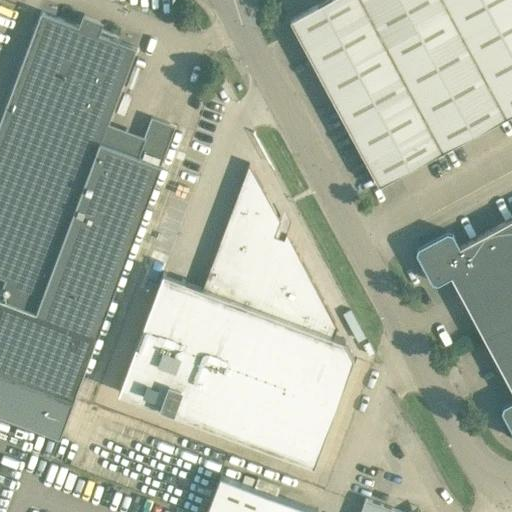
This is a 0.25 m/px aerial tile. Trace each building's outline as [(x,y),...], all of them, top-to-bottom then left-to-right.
[(379,184),(511,112),(511,0),(325,0),(310,8),(290,19),(379,184)] [(136,46),(41,11),(0,118),(0,274),(4,277),(0,288),(0,411),(59,434),(166,148),(142,139),(136,153),(101,140),(136,46)] [(280,219),(249,162),(209,268),(229,276),(223,293),(163,271),(118,391),(314,464),(354,356),(345,339),(334,335),(336,327),(339,328),(287,231),(286,231),(284,238),(274,235),(280,219)] [(511,218),(460,246),(452,232),(447,230),(417,246),(416,252),(432,281),(437,283),(451,275),(511,388),(511,399),(503,405),(501,410),(511,430),(511,218)] [(124,319),(98,388),(111,393),(137,325),(124,319)] [(316,511),(317,511),(220,474),(205,511),(316,511)] [(402,511),(364,498),(358,511),(402,511)]
